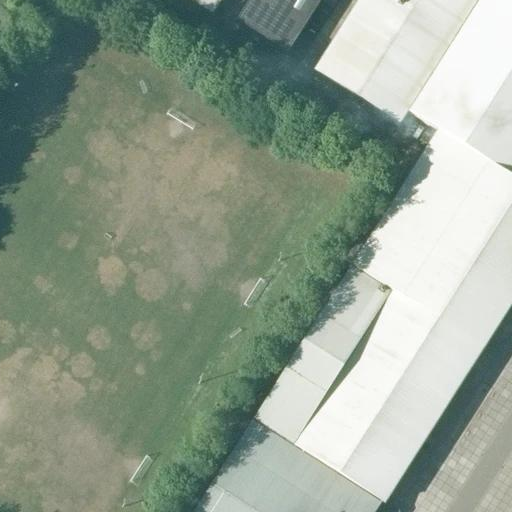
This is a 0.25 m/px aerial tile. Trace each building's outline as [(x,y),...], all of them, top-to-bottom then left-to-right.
[(182,0),(209,17),(220,0),(182,0)] [(253,0),(238,23),(288,55),(323,0),(253,0)] [(478,0),(359,0),(313,72),(399,126),(406,114),(478,0)] [(511,0),(478,0),(406,114),(437,133),(511,180),(511,0)] [(511,183),(435,135),(352,266),(483,350),(511,305),(511,183)] [(252,423),(379,504),(478,351),(481,353),(483,350),(352,266),(252,423)] [(252,423),(195,511),(374,511),(379,504),(252,423)]
